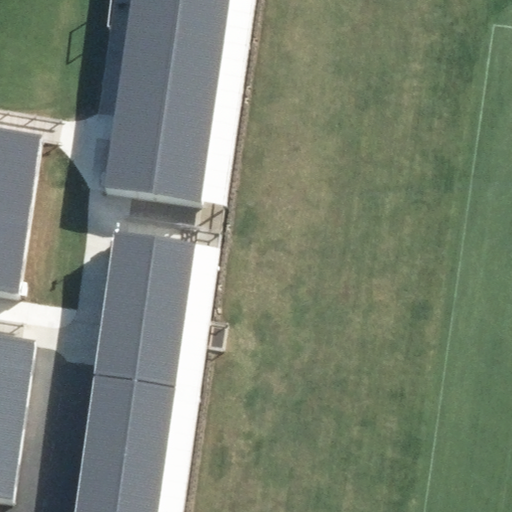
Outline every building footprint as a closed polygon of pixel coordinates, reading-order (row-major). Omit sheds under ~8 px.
[(131,0),(105,187),(211,203),(239,0),(131,0)] [(25,142),(0,138),(0,277),(7,278),(25,142)] [(116,228),(96,374),(177,384),(198,239),(116,228)] [(0,328),(0,494),(17,496),(40,335),(0,328)] [(96,374),(78,511),(160,511),(177,384),(96,374)]
